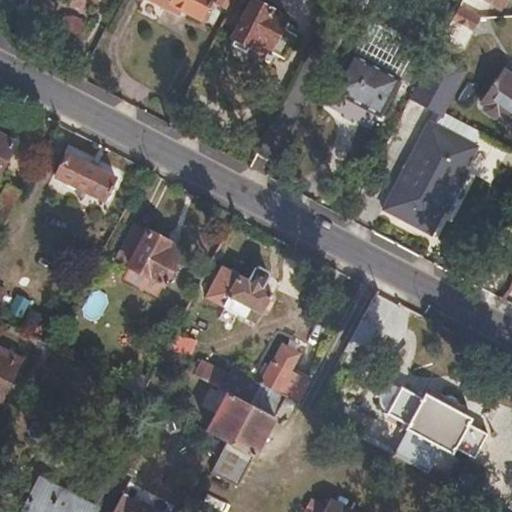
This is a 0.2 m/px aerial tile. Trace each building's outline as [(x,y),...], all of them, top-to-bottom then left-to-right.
[(159,0),(199,21),(210,0),(159,0)] [(283,27),(287,19),(252,0),(251,0),(232,37),(236,38),(232,46),(246,54),(247,52),(251,43),(264,49),(286,61),(299,36),(283,27)] [(486,0),(502,8),(506,0),(486,0)] [(471,30),(480,13),(460,2),(451,19),(471,30)] [(436,37),(417,27),(410,40),(430,50),(436,37)] [(259,59),(264,49),(251,43),(247,52),(259,59)] [(464,170),(477,145),(437,124),(442,114),(466,69),(434,51),(434,52),(410,96),(433,109),(404,164),(380,210),(429,236),(443,211),(447,214),(469,173),(464,170)] [(398,79),(356,56),(339,90),(381,111),(398,79)] [(511,75),(503,70),(481,104),(484,106),(484,113),(494,119),(500,117),(511,125),(511,75)] [(0,170),(14,144),(0,136),(0,170)] [(117,180),(67,154),(55,178),(104,204),(117,180)] [(0,222),(5,225),(22,194),(8,186),(2,195),(0,199),(0,222)] [(182,249),(169,242),(147,231),(146,233),(134,227),(117,259),(130,266),(129,268),(147,278),(163,286),(171,270),(182,249)] [(271,292),(261,287),(266,277),(264,270),(259,267),(252,268),(246,279),(221,266),(204,298),(237,315),(254,325),(271,292)] [(129,268),(123,279),(157,297),(163,286),(147,278),(129,268)] [(364,351),(380,322),(364,314),(349,342),(364,351)] [(309,381),(291,371),(300,353),(281,343),(259,385),(285,399),(296,405),(309,381)] [(0,405),(11,385),(24,362),(0,348),(0,405)] [(175,368),(178,360),(165,352),(161,360),(171,366),(175,368)] [(161,385),(171,366),(161,360),(153,376),(151,380),(161,385)] [(218,391),(225,379),(198,363),(195,369),(190,366),(187,374),(218,391)] [(151,380),(153,376),(136,368),(125,389),(142,398),(151,380)] [(240,387),(246,377),(230,369),(225,379),(240,387)] [(388,413),(401,389),(398,388),(395,386),(394,386),(392,386),(390,387),(387,389),(383,383),(381,380),(370,400),(376,401),(381,402),(381,404),(381,405),(381,407),(382,409),(383,410),(385,411),(386,411),(388,413)] [(271,423),(285,399),(259,385),(247,406),(227,396),(207,432),(228,443),(253,457),(271,423)] [(326,399),(331,388),(326,385),(320,396),(326,399)] [(488,434),(469,423),(472,419),(461,413),(465,404),(462,405),(458,405),(457,404),(456,403),(455,402),(456,399),(450,396),(446,399),(439,395),(437,400),(426,394),(423,399),(402,387),(401,389),(388,413),(387,414),(408,425),(406,428),(418,434),(413,442),(416,450),(432,458),(437,457),(443,447),(453,453),(455,449),(474,459),(488,434)] [(166,440),(171,430),(161,425),(155,435),(166,440)] [(134,476),(150,445),(132,437),(117,466),(134,476)] [(238,486),(253,457),(228,443),(213,473),(238,486)] [(46,511),(60,486),(42,476),(22,511),(46,511)] [(93,511),(97,505),(60,486),(46,511),(93,511)] [(352,511),(329,499),(322,511),(352,511)]
